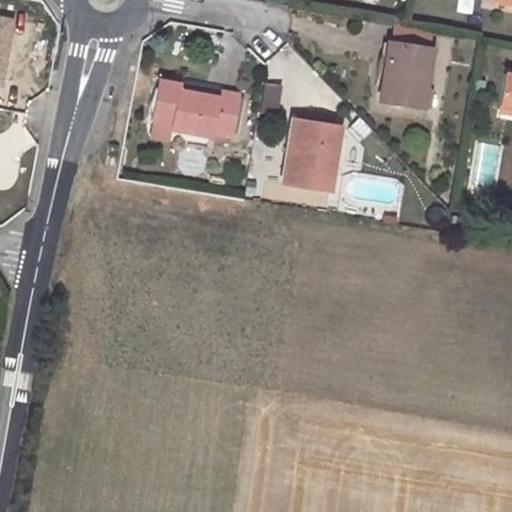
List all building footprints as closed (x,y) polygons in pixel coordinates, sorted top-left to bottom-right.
[(11,0),(11,9),(38,10),(38,0),(11,0)] [(0,71),(8,19),(0,17),(0,71)] [(431,51),(389,44),(380,100),(423,107),(431,51)] [(511,75),(504,74),(499,106),(501,106),(511,107),(511,75)] [(150,119),(175,124),(174,129),(212,138),(213,132),(233,135),(240,97),(219,93),(218,98),(183,91),(184,86),(157,81),(150,119)] [(183,91),(218,98),(219,93),(184,86),(183,91)] [(292,121),(288,147),(294,148),(287,184),(330,191),(340,130),(292,121)]
